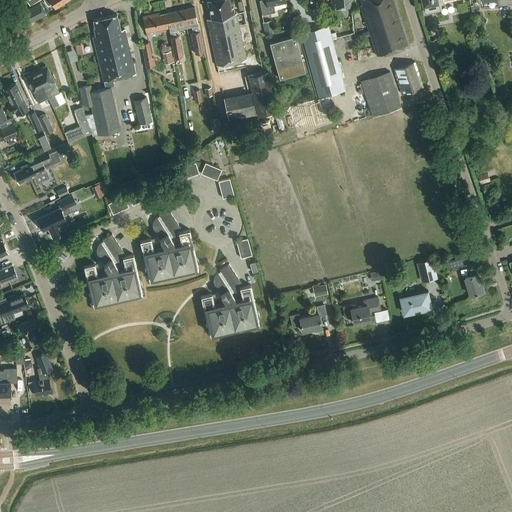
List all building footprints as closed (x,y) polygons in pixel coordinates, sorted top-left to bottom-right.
[(207,20),(216,64),(216,65),(259,57),(249,11),(233,14),(232,8),(229,8),(227,0),(209,0),(207,1),(211,19),(207,20)] [(273,6),(285,3),(284,0),(261,0),(259,1),(262,15),(275,12),(273,6)] [(330,0),(331,9),(347,8),(349,0),(330,0)] [(358,5),(367,31),(355,35),(357,40),(368,36),(375,55),(407,44),(392,0),(359,0),(361,5),(358,5)] [(440,1),(445,0),(423,0),(426,13),(442,10),(440,1)] [(40,2),(21,12),(26,22),(46,12),(40,2)] [(193,7),(182,9),(185,27),(191,26),(192,31),(190,31),(194,52),(202,50),(198,30),(197,30),(193,7)] [(182,9),(166,12),(168,27),(170,27),(176,58),(183,56),(179,35),(176,36),(175,29),(185,27),(182,9)] [(145,32),(168,27),(166,14),(166,12),(159,13),(159,11),(142,15),(145,32)] [(93,37),(96,53),(103,79),(104,88),(91,91),(90,85),(79,88),(84,107),(91,106),(98,135),(121,130),(110,87),(112,86),(113,85),(112,79),(134,74),(123,29),(119,30),(115,14),(92,19),(94,27),(93,27),(95,36),(93,37)] [(272,20),(263,22),(266,34),(274,32),(272,20)] [(343,91),(337,64),(327,26),(301,33),(317,98),(343,91)] [(305,72),(303,64),(294,35),(268,43),(279,80),(305,72)] [(431,40),(435,51),(440,50),(437,38),(431,40)] [(150,41),(142,42),(146,66),(156,64),(154,56),(153,56),(150,41)] [(71,49),(74,60),(81,58),(78,47),(71,49)] [(400,94),(403,93),(411,90),(421,87),(413,62),(391,69),(400,94)] [(47,67),(36,72),(46,92),(49,97),(54,107),(60,104),(55,94),(59,92),(53,80),(54,80),(52,75),(51,75),(47,67)] [(269,70),(248,75),(257,115),(279,110),(275,92),(274,92),(269,70)] [(387,71),(361,80),(362,84),(360,84),(363,93),(365,92),(373,116),(399,107),(387,71)] [(46,92),(36,72),(26,77),(30,85),(29,86),(32,91),(33,90),(39,102),(45,99),(49,97),(46,92)] [(28,110),(27,106),(25,104),(26,103),(16,83),(4,88),(11,103),(9,104),(13,113),(16,112),(17,115),(28,110)] [(194,90),(196,102),(202,101),(200,89),(194,90)] [(251,91),(225,97),(229,119),(256,113),(251,91)] [(147,97),(134,99),(140,123),(153,120),(147,97)] [(11,118),(7,120),(1,106),(0,106),(0,124),(2,129),(6,140),(18,134),(11,118)] [(86,135),(92,133),(83,106),(75,109),(80,126),(65,132),(69,142),(86,135)] [(43,128),(35,111),(29,114),(37,131),(43,128)] [(46,133),(54,129),(52,124),(46,113),(38,117),(44,128),(46,133)] [(277,122),(272,123),(274,131),(287,127),(286,123),(283,124),(282,120),(281,115),(276,116),(277,122)] [(55,147),(38,155),(29,159),(31,163),(22,167),(23,169),(15,173),(20,183),(34,177),(39,175),(41,174),(40,173),(45,171),(44,169),(59,162),(55,153),(58,152),(55,147)] [(195,175),(200,173),(196,162),(191,164),(195,175)] [(206,163),(201,173),(206,175),(211,164),(206,163)] [(185,166),(189,177),(195,175),(191,164),(185,166)] [(211,164),(206,175),(211,177),(216,167),(211,164)] [(179,168),(183,179),(189,177),(185,166),(179,168)] [(218,180),(222,169),(216,167),(211,177),(218,180)] [(479,175),(482,184),(491,180),(488,172),(479,175)] [(230,178),(219,181),(220,187),(232,184),(230,178)] [(100,183),(104,193),(110,190),(106,180),(100,183)] [(232,184),(220,187),(222,192),(233,189),(232,184)] [(57,190),(60,196),(69,192),(66,186),(57,190)] [(139,190),(143,198),(144,200),(149,198),(144,187),(139,190)] [(233,189),(222,192),(223,198),(235,195),(233,189)] [(134,192),(139,203),(144,200),(143,198),(139,190),(134,192)] [(128,195),(133,205),(139,203),(134,192),(128,195)] [(44,231),(49,229),(53,237),(66,231),(62,222),(67,220),(64,215),(71,211),(69,206),(76,203),(72,194),(60,200),(63,207),(55,211),(55,210),(38,218),(39,220),(38,221),(40,225),(41,225),(44,231)] [(120,199),(125,209),(129,207),(125,196),(120,199)] [(114,201),(119,211),(125,209),(120,199),(114,201)] [(109,203),(113,214),(119,211),(114,201),(109,203)] [(169,208),(160,214),(163,219),(172,213),(169,208)] [(172,213),(163,219),(166,224),(175,218),(172,213)] [(196,256),(190,229),(180,232),(178,230),(172,234),(169,229),(166,224),(163,219),(160,214),(160,215),(161,217),(160,218),(159,218),(158,217),(156,218),(155,220),(154,223),(153,227),(155,230),(160,238),(161,240),(160,241),(153,245),(152,238),(141,241),(146,267),(145,269),(146,272),(148,274),(148,277),(159,275),(160,278),(169,276),(168,273),(179,270),(180,274),(189,271),(188,268),(198,266),(197,263),(199,260),(198,258),(196,256)] [(175,218),(166,224),(169,229),(178,223),(175,218)] [(178,223),(169,229),(172,234),(178,230),(181,228),(178,223)] [(104,239),(107,244),(116,238),(113,233),(104,239)] [(116,238),(107,244),(110,249),(120,243),(116,238)] [(248,238),(237,241),(238,247),(250,244),(248,238)] [(133,297),(132,293),(142,291),(142,288),(143,285),(142,283),(141,281),(134,254),(124,257),(123,255),(116,259),(113,254),(110,249),(107,244),(104,239),(105,243),(103,243),(102,242),(100,244),(99,246),(98,249),(98,252),(99,256),(105,265),(97,270),(96,263),(85,266),(91,292),(90,295),(90,297),(92,299),(93,302),(103,300),(104,303),(113,301),(112,298),(123,295),(124,299),(133,297)] [(0,256),(8,252),(3,241),(0,242),(0,256)] [(120,243),(110,249),(113,254),(123,248),(120,243)] [(250,244),(238,247),(240,252),(251,249),(250,244)] [(123,255),(126,253),(123,248),(113,254),(116,259),(123,255)] [(242,258),(253,255),(251,249),(240,252),(242,258)] [(460,258),(463,265),(475,261),(473,255),(460,258)] [(434,258),(425,260),(430,279),(439,277),(434,258)] [(451,269),(463,265),(460,258),(449,262),(451,269)] [(230,263),(220,270),(222,273),(223,275),(233,268),(230,263)] [(0,283),(1,283),(18,276),(13,264),(0,269),(0,283)] [(472,295),(479,292),(480,294),(486,292),(480,273),(478,273),(476,265),(471,266),(473,275),(466,277),(472,295)] [(233,268),(223,275),(227,280),(236,273),(233,268)] [(371,272),(373,281),(382,279),(380,270),(371,272)] [(251,285),(241,287),(239,285),(233,289),(230,284),(227,280),(223,275),(222,273),(220,274),(219,272),(217,273),(215,277),(215,279),(215,284),(222,295),(214,300),(213,294),(202,296),(207,323),(206,325),(207,327),(209,329),(209,332),(220,330),(221,334),(230,332),(229,328),(240,326),(241,329),(250,327),(249,323),(259,321),(258,318),(260,316),(259,313),(257,312),(251,285)] [(236,273),(227,280),(230,284),(239,278),(236,273)] [(239,278),(230,284),(233,289),(239,285),(243,283),(239,278)] [(315,296),(329,293),(327,283),(319,285),(319,284),(313,285),(315,296)] [(405,313),(433,307),(429,290),(402,297),(405,313)] [(25,293),(16,297),(15,294),(0,299),(0,305),(4,314),(7,322),(15,318),(13,312),(29,305),(25,293)] [(363,323),(364,321),(371,320),(369,312),(381,309),(378,297),(362,301),(362,304),(356,306),(355,305),(351,304),(343,306),(346,317),(353,316),(355,323),(356,325),(363,323)] [(319,313),(301,317),(300,313),(289,316),(292,327),(301,324),(303,331),(314,328),(315,332),(323,330),(320,316),(327,314),(325,304),(318,306),(319,313)] [(25,343),(26,346),(38,341),(32,326),(37,324),(34,319),(18,325),(23,338),(25,343)] [(36,355),(41,367),(38,368),(41,378),(34,380),(36,394),(52,391),(49,374),(55,372),(48,351),(36,355)] [(5,369),(0,369),(0,394),(11,394),(11,382),(17,382),(17,367),(5,367),(5,369)]
